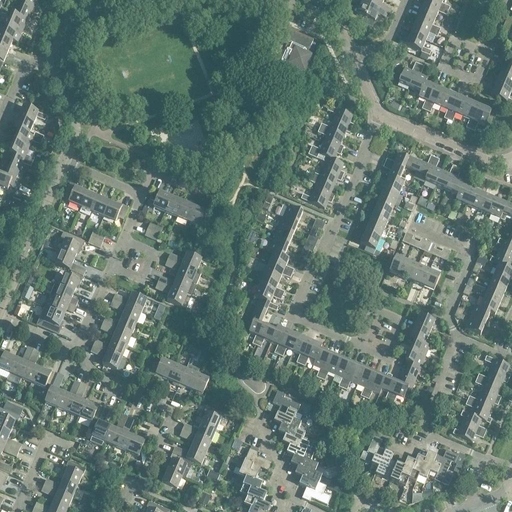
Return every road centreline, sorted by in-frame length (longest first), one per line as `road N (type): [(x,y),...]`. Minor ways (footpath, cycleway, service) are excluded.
road 1 (residential): [(379,117),(291,319),(357,346)]
road 2 (residential): [(116,511),(126,487),(144,475),(174,407),(90,370),(75,351)]
road 3 (unclassified): [(0,311),(64,163)]
road 4 (residential): [(456,336),(449,307),(472,252),(415,227)]
road 5 (unclassified): [(379,117),(489,163),(511,161)]
